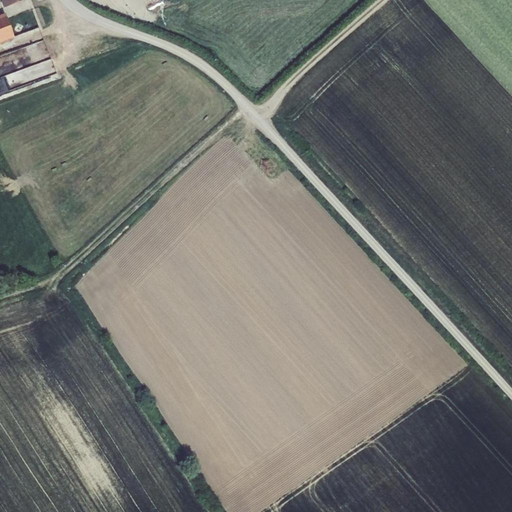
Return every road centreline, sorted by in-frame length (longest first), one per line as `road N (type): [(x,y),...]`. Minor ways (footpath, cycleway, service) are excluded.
road 1 (unclassified): [(511,394),(219,78),(184,53),(68,0)]
road 2 (track): [(246,105),(61,273),(0,296)]
road 3 (track): [(254,114),(382,0)]
